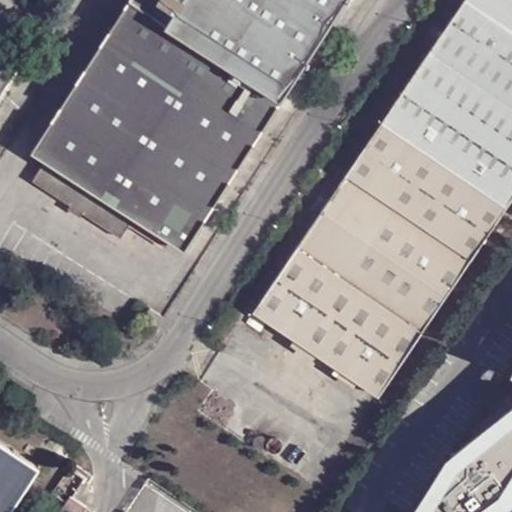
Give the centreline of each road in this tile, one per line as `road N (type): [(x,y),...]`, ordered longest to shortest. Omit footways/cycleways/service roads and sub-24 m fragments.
road 1 (residential): [(410,0),(152,363),(104,384),(64,377),(0,335)]
road 2 (unknown): [(0,161),(97,0)]
